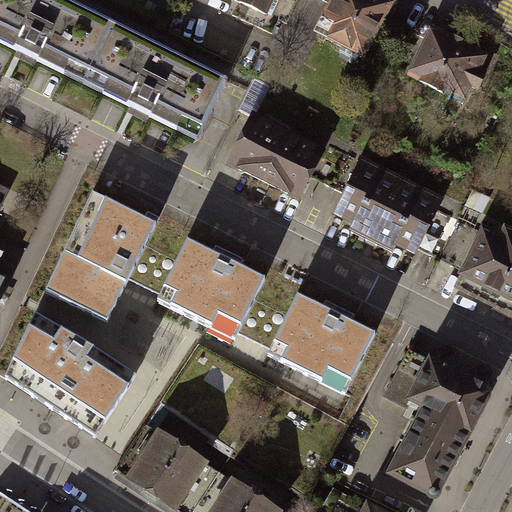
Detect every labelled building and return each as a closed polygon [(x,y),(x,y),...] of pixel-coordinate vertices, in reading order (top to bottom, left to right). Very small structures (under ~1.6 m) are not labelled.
[(113,22),(67,0),(0,0),(0,44),(20,54),(82,85),(113,22)] [(233,0),(239,3),(233,15),(271,33),(278,19),(286,23),(297,0),(233,0)] [(390,6),(379,0),(334,0),(317,34),(363,58),(390,6)] [(226,79),(113,22),(82,85),(132,110),(195,141),(226,79)] [(486,56),(433,29),(408,76),(461,103),(470,86),(477,89),(484,76),(477,72),(486,56)] [(322,148),(252,114),(228,164),(247,173),(271,185),(298,198),(322,148)] [(443,197),(362,158),(335,213),(416,252),(443,197)] [(0,207),(8,193),(0,188),(0,303),(10,284),(0,279),(0,257),(1,255),(0,254),(0,207)] [(156,226),(93,194),(46,293),(108,323),(156,226)] [(440,209),(426,246),(440,251),(454,214),(440,209)] [(511,235),(487,223),(460,277),(511,303),(511,235)] [(266,280),(188,241),(158,302),(236,340),(266,280)] [(376,335),(298,296),(268,356),(346,395),(376,335)] [(36,315),(6,378),(95,438),(137,378),(93,348),(36,315)] [(484,388),(410,351),(385,396),(408,408),(412,402),(426,409),(391,475),(435,498),(488,399),(488,397),(488,395),(488,393),(487,390),(484,388)] [(277,511),(146,426),(116,472),(176,511),(277,511)] [(365,511),(368,508),(333,490),(320,511),(365,511)] [(0,511),(29,511),(0,492),(0,511)]
